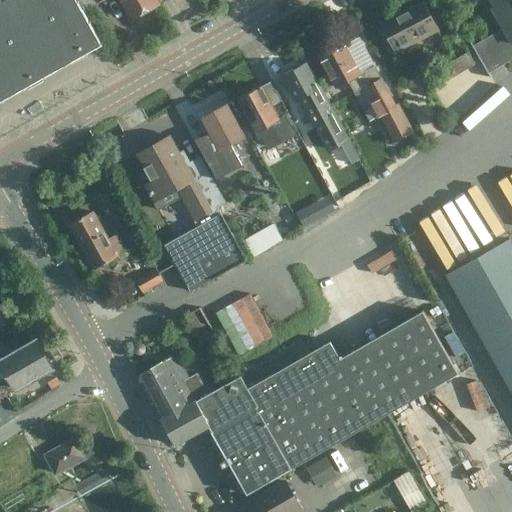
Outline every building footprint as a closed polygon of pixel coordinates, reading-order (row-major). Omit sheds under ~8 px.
[(0,0),(0,97),(104,46),(80,0),(0,0)] [(99,0),(100,1),(102,0),(122,0),(133,20),(157,5),(153,0),(99,0)] [(488,0),(492,6),(489,8),(502,29),(472,46),(487,73),(511,58),(511,9),(506,0),(488,0)] [(396,53),(438,31),(422,1),(380,23),(396,53)] [(369,122),(377,117),(379,116),(393,142),(411,131),(395,101),(394,102),(374,66),(359,74),(342,42),(317,55),(335,87),(347,80),(369,122)] [(450,79),(474,64),(467,52),(443,67),(450,79)] [(280,76),(294,101),(305,95),(334,148),(348,140),(305,61),(280,76)] [(278,119),(260,87),(238,99),(260,138),(262,137),(268,150),(292,137),(281,117),(278,119)] [(205,158),(216,178),(241,166),(230,145),(244,137),(227,105),(201,118),(218,151),(205,158)] [(164,245),(190,291),(246,260),(217,208),(225,203),(201,161),(188,168),(169,135),(136,154),(152,181),(144,186),(158,210),(180,197),(196,227),(164,245)] [(118,256),(117,255),(125,251),(116,234),(107,239),(92,211),(68,224),(94,269),(118,256)] [(242,240),(252,257),(283,240),(273,223),(242,240)] [(511,245),(509,240),(445,274),(511,393),(511,245)] [(162,280),(155,269),(136,280),(142,292),(162,280)] [(244,348),(270,335),(248,293),(222,306),(244,348)] [(199,308),(186,315),(194,330),(207,323),(199,308)] [(240,375),(208,394),(197,373),(149,399),(174,445),(208,426),(211,431),(210,432),(246,494),(457,373),(422,311),(340,358),(329,341),(247,388),(240,375)] [(0,363),(16,390),(53,369),(36,339),(11,352),(0,359),(0,363)] [(57,361),(69,353),(61,341),(50,348),(57,361)] [(135,373),(149,399),(197,373),(188,378),(175,355),(166,360),(166,359),(151,367),(149,364),(143,361),(136,365),(135,373)] [(57,377),(48,383),(52,390),(61,384),(57,377)] [(56,474),(66,468),(85,457),(74,438),(45,455),(56,474)] [(329,461),(310,472),(318,487),(337,476),(329,461)] [(411,468),(396,476),(412,508),(427,500),(411,468)] [(295,511),(302,508),(286,480),(245,504),(249,511),(295,511)]
